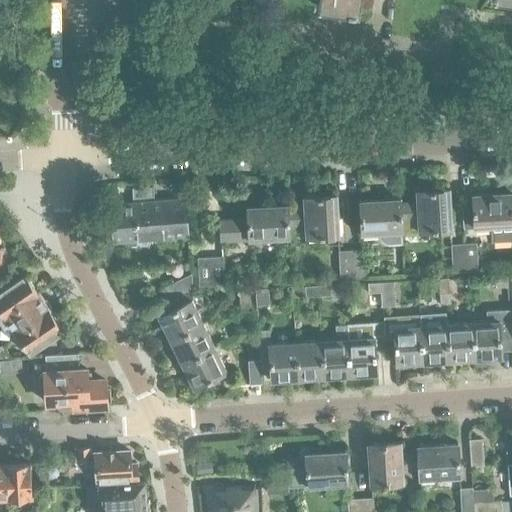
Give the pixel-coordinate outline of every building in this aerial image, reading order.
[(360,12),(361,0),(319,0),(319,6),(360,12)] [(119,196),(118,186),(108,187),(109,197),(119,196)] [(133,201),(110,202),(114,243),(136,241),(139,245),(148,244),(152,240),(188,237),(187,223),(185,197),(154,199),(153,186),(132,188),(133,201)] [(400,203),(399,203),(400,218),(418,217),(419,230),(451,229),(449,188),(417,189),(417,202),(412,202),(400,203)] [(473,207),(462,207),(463,226),(474,226),(474,227),(492,226),(494,225),(495,239),(511,237),(511,191),(489,193),(472,194),(473,207)] [(305,208),(288,209),(289,225),(306,224),(306,234),(339,233),(336,194),(325,194),(304,196),(305,208)] [(400,198),(360,200),(362,232),(379,231),(379,234),(380,237),(380,239),(382,240),(383,242),(385,243),(387,244),(389,244),(390,244),(402,244),(402,243),(401,231),(400,218),(399,203),(400,203),(400,198)] [(232,219),(220,219),(221,240),(275,237),(290,236),(289,225),(288,209),(288,204),(249,206),(247,206),(248,218),(232,219)] [(477,242),(463,243),(465,272),(479,271),(477,242)] [(463,243),(452,244),(454,272),(465,272),(463,243)] [(340,250),(339,250),(340,279),(352,278),(351,249),(340,250)] [(351,249),(352,278),(365,277),(363,249),(351,249)] [(191,274),(191,286),(192,286),(193,285),(199,284),(199,285),(225,284),(223,256),(209,256),(197,257),(198,266),(191,267),(191,274)] [(15,279),(0,288),(0,312),(2,316),(37,292),(27,277),(24,272),(15,279)] [(191,274),(162,289),(166,296),(182,286),(191,286),(191,274)] [(495,287),(507,286),(506,274),(495,275),(495,287)] [(439,291),(449,290),(448,277),(438,278),(439,291)] [(393,280),(380,281),(382,304),(394,304),(393,280)] [(382,304),(380,281),(368,282),(369,305),(382,304)] [(317,285),(318,296),(330,295),(329,284),(317,285)] [(305,296),(318,296),(317,285),(304,286),(305,296)] [(172,308),(158,315),(158,316),(169,338),(173,337),(202,322),(193,303),(192,286),(191,286),(182,286),(166,296),(172,308)] [(256,305),(270,304),(269,288),(254,289),(256,305)] [(450,303),(449,290),(439,291),(440,304),(450,303)] [(2,316),(0,318),(0,319),(3,324),(7,322),(15,334),(50,310),(49,309),(50,305),(46,300),(42,299),(37,292),(2,316)] [(238,292),(239,305),(252,304),(251,292),(238,292)] [(252,304),(239,305),(240,317),(252,317),(252,304)] [(487,321),(472,322),(474,358),(475,359),(476,359),(500,357),(502,357),(501,350),(501,344),(510,343),(511,343),(510,319),(509,309),(486,311),(487,321)] [(50,310),(15,334),(29,354),(54,336),(63,330),(60,325),(50,310)] [(349,338),(348,338),(350,372),(350,375),(351,375),(376,373),(377,373),(374,335),(373,321),(362,322),(363,337),(349,338)] [(385,335),(384,321),(373,321),(374,335),(385,335)] [(173,337),(169,338),(169,339),(170,340),(181,362),(184,360),(214,347),(202,322),(173,337)] [(472,322),(446,323),(449,359),(448,361),(450,360),(475,359),(474,358),(472,322)] [(446,323),(420,325),(422,361),(422,362),(423,362),(448,361),(449,359),(446,323)] [(336,339),(321,340),(324,376),(324,377),(325,377),(350,375),(350,372),(348,338),(349,338),(349,333),(348,333),(347,333),(347,324),(335,325),(336,339)] [(420,325),(394,326),(396,364),(398,364),(422,362),(422,361),(420,325)] [(269,329),(258,329),(260,359),(261,368),(270,368),(271,380),(273,380),(297,379),(297,377),(295,341),(270,343),(269,329)] [(321,340),(295,341),(297,377),(297,379),(299,379),(323,377),(324,377),(324,376),(321,340)] [(0,345),(0,358),(11,357),(2,344),(0,345)] [(184,360),(181,362),(181,363),(192,386),(193,387),(206,380),(209,386),(223,385),(218,375),(227,371),(214,347),(184,360)] [(38,377),(37,381),(38,386),(41,388),(45,389),(46,402),(73,400),(73,408),(107,406),(107,401),(111,401),(110,388),(106,388),(105,379),(87,380),(87,368),(79,368),(78,353),(45,355),(46,370),(45,370),(45,373),(41,374),(38,377)] [(259,359),(248,360),(249,384),(251,384),(251,383),(258,382),(259,382),(260,382),(260,383),(261,383),(261,368),(260,359),(259,359)] [(470,466),(483,465),(481,438),(468,439),(470,466)] [(417,453),(400,454),(399,441),(367,443),(370,484),(402,482),(401,468),(418,467),(417,453)] [(416,445),(417,453),(418,467),(419,478),(460,476),(457,443),(416,445)] [(90,447),(76,448),(76,458),(90,458),(90,452),(90,447)] [(129,449),(95,452),(97,481),(138,479),(137,463),(130,463),(129,449)] [(307,486),(347,483),(345,450),(304,453),(305,456),(286,457),(288,474),(289,486),(307,485),(307,486)] [(8,463),(6,463),(7,498),(32,496),(30,462),(18,462),(16,459),(10,460),(8,463)] [(36,487),(49,486),(48,461),(35,461),(36,487)] [(212,462),(195,464),(197,474),(213,472),(212,462)] [(287,477),(267,477),(267,493),(288,492),(287,477)] [(135,482),(88,485),(89,506),(99,505),(99,511),(146,511),(144,481),(135,482)] [(260,511),(260,485),(217,486),(215,489),(214,511),(260,511)] [(472,511),(472,503),(471,489),(471,487),(459,488),(460,511),(472,511)] [(494,501),(493,500),(493,488),(471,489),(472,503),(494,501)] [(373,511),(372,497),(360,498),(361,511),(373,511)] [(347,511),(361,511),(360,498),(347,498),(347,511)] [(472,503),(472,511),(501,511),(501,499),(500,499),(500,500),(493,500),(494,501),(472,503)]
